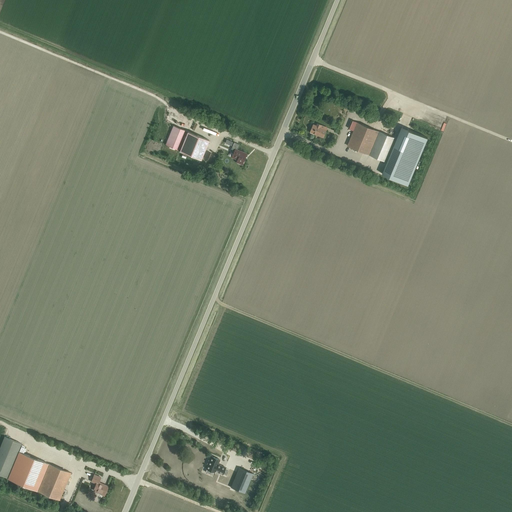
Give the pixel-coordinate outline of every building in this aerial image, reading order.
[(347,145),(368,154),(378,131),(357,122),(347,145)] [(323,137),(326,130),(320,127),(321,125),(317,123),(316,126),(313,124),(310,132),(323,137)] [(165,145),(180,150),(187,131),(173,125),(165,145)] [(402,127),(382,174),(408,185),(428,138),(402,127)] [(187,131),(180,150),(201,159),(209,140),(187,131)] [(385,161),(395,138),(378,131),(368,154),(385,161)] [(242,164),(246,153),(237,149),(239,144),(234,142),(232,147),(235,149),(231,158),(237,160),(236,162),(242,164)] [(18,451),(21,443),(4,436),(0,447),(0,473),(7,477),(18,451)] [(18,451),(7,477),(7,478),(38,491),(49,464),(18,451)] [(172,453),(167,463),(179,468),(183,459),(172,453)] [(223,474),(225,468),(218,464),(220,460),(211,456),(210,460),(209,460),(207,464),(208,465),(206,469),(214,472),(215,471),(223,474)] [(38,491),(59,500),(71,473),(49,464),(38,491)] [(253,473),(239,468),(231,487),(245,493),(253,473)] [(102,494),(102,495),(104,496),(108,486),(99,482),(101,477),(94,474),(91,481),(96,483),(93,490),(102,494)]
